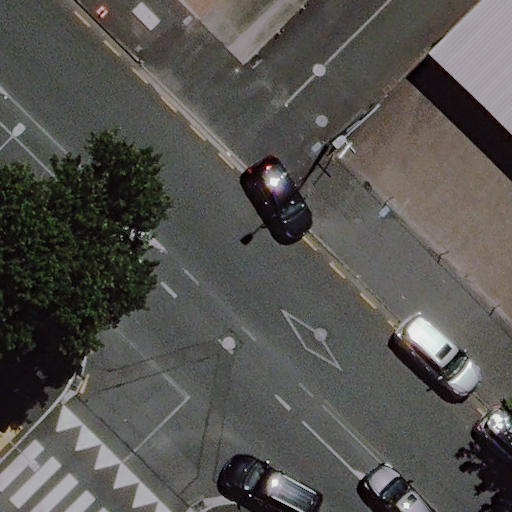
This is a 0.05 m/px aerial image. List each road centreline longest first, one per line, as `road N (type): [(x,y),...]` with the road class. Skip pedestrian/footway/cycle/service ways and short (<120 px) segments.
road 1 (secondary): [(235,349),(0,109)]
road 2 (secondary): [(404,511),(235,349)]
road 3 (unclassified): [(70,511),(235,349)]
